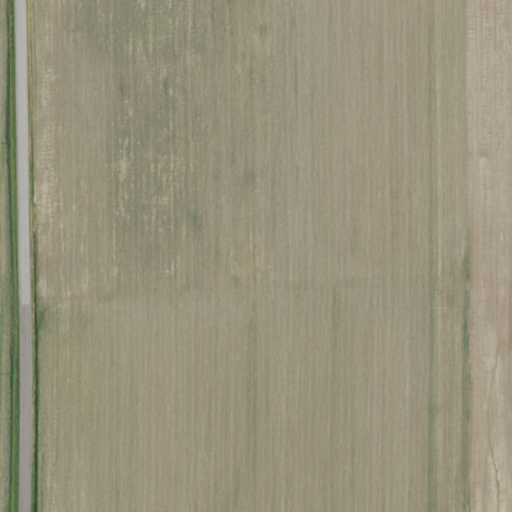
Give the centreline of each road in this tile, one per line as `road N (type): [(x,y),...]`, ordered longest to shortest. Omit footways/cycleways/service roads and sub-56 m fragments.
road 1 (residential): [(24,332),(20,0)]
road 2 (residential): [(24,511),(24,332)]
